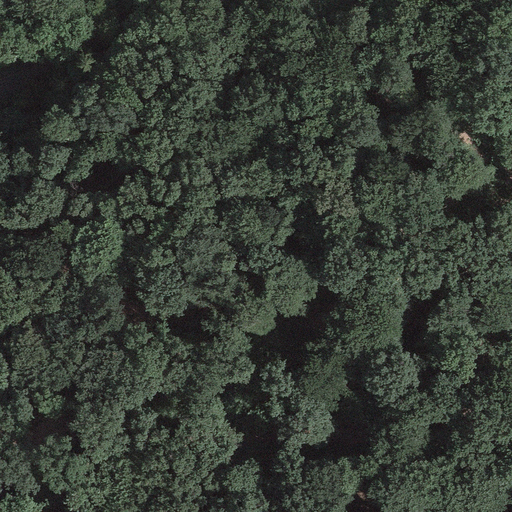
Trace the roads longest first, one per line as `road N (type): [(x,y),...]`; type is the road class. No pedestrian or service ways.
road 1 (track): [(75,511),(144,467),(206,447),(336,433),(413,436),(472,417),(511,415)]
road 2 (unclassified): [(0,89),(75,52),(130,0)]
